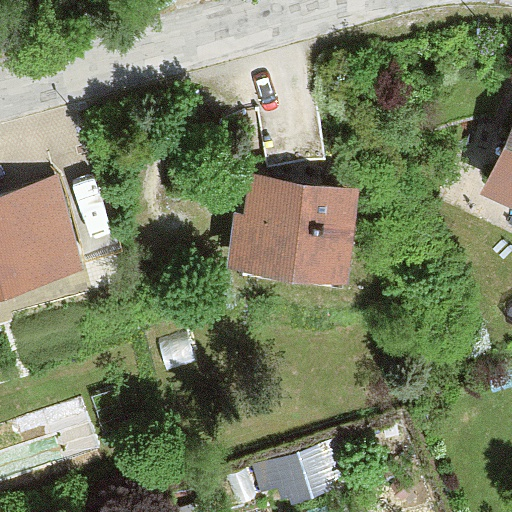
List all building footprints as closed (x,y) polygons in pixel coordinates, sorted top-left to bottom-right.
[(511,131),(490,178),(511,188),(511,131)] [(254,245),(262,176),(250,175),(242,244),(254,245)] [(336,255),(344,186),(262,176),(254,245),(336,255)] [(0,276),(73,256),(51,179),(0,193),(0,276)] [(328,478),(317,444),(279,456),(290,490),(328,478)]
